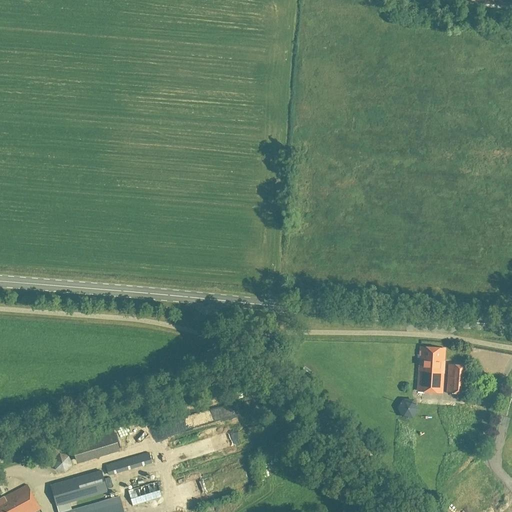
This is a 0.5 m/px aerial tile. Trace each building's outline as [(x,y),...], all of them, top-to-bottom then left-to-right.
[(442,392),(444,348),(420,347),(418,391),(442,392)] [(468,394),(470,366),(449,364),(447,393),(468,394)] [(397,398),(397,417),(413,417),(413,398),(397,398)] [(256,423),(258,433),(265,431),(264,422),(256,423)] [(246,437),(257,434),(255,424),(244,427),(246,437)] [(77,463),(119,450),(112,429),(71,441),(77,463)] [(210,449),(246,440),(244,429),(208,438),(210,449)] [(65,473),(72,465),(69,455),(60,453),(55,448),(48,456),(52,460),(55,470),(65,473)] [(108,474),(152,462),(149,452),(105,465),(108,474)] [(198,467),(204,492),(222,487),(217,463),(198,467)] [(228,480),(236,478),(233,469),(226,472),(228,480)] [(51,485),(58,511),(62,511),(71,510),(69,503),(107,492),(101,471),(51,485)] [(129,506),(159,496),(153,479),(124,489),(129,506)] [(188,499),(188,482),(178,482),(177,499),(188,499)] [(497,484),(469,505),(473,511),(475,511),(503,491),(497,484)] [(0,511),(34,511),(40,509),(27,485),(4,497),(0,499),(0,511)] [(123,511),(119,497),(65,511),(123,511)] [(344,509),(347,511),(362,511),(350,502),(344,509)]
